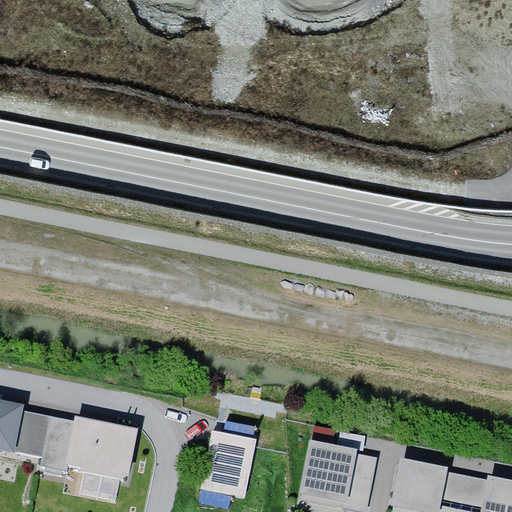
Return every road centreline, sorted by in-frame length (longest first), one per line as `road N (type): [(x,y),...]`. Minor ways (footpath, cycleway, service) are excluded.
road 1 (tertiary): [(511,243),(0,146)]
road 2 (track): [(0,106),(470,198),(511,195)]
road 3 (residential): [(161,511),(174,451),(161,425),(137,409),(0,383)]
